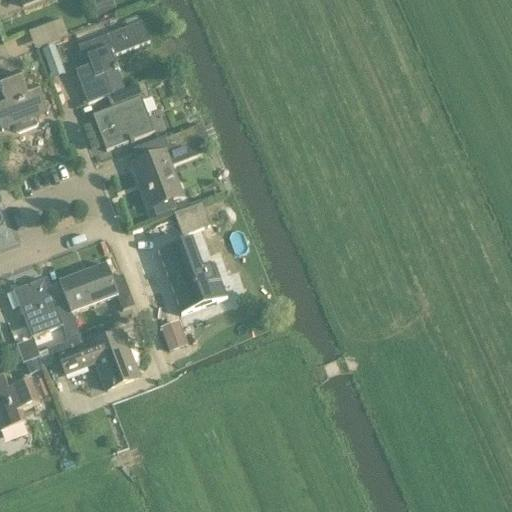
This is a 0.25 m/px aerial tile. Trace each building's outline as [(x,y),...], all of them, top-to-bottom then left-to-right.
[(2,0),(7,17),(20,13),(16,0),(2,0)] [(43,0),(19,0),(23,8),(43,0)] [(110,0),(94,0),(88,2),(94,19),(114,11),(110,0)] [(11,60),(66,38),(59,21),(4,44),(11,60)] [(90,67),(75,73),(88,107),(113,97),(105,76),(113,73),(114,74),(118,73),(116,68),(115,68),(111,59),(150,44),(142,24),(78,48),(83,61),(87,59),(90,67)] [(49,74),(62,69),(54,48),(41,53),(49,74)] [(0,92),(3,101),(0,102),(0,128),(2,133),(14,129),(16,134),(18,136),(37,129),(38,126),(36,121),(48,116),(37,88),(25,93),(18,74),(0,80),(0,92)] [(124,107),(92,119),(106,154),(155,135),(143,104),(150,101),(144,86),(120,95),(124,107)] [(202,128),(191,132),(196,145),(199,150),(209,146),(202,128)] [(169,155),(196,145),(191,132),(164,142),(169,155)] [(153,210),(157,219),(174,212),(171,204),(181,200),(164,156),(133,168),(150,212),(153,210)] [(182,239),(211,228),(202,206),(174,216),(182,239)] [(192,242),(159,255),(182,317),(226,301),(213,266),(202,270),(192,242)] [(122,278),(111,283),(105,268),(59,285),(67,308),(71,318),(71,317),(116,300),(122,315),(134,310),(122,278)] [(71,318),(67,308),(57,312),(45,282),(12,294),(30,341),(61,329),(67,345),(79,340),(80,340),(71,317),(71,318)] [(186,345),(179,327),(162,333),(169,352),(186,345)] [(65,379),(96,368),(107,394),(139,382),(121,337),(89,350),(84,352),(79,340),(67,345),(49,352),(53,364),(58,362),(65,379)] [(49,352),(37,356),(41,368),(53,364),(49,352)] [(28,377),(41,372),(37,362),(36,363),(27,366),(25,367),(28,377)] [(8,379),(0,382),(0,434),(25,425),(21,413),(40,406),(31,384),(13,391),(8,379)]
